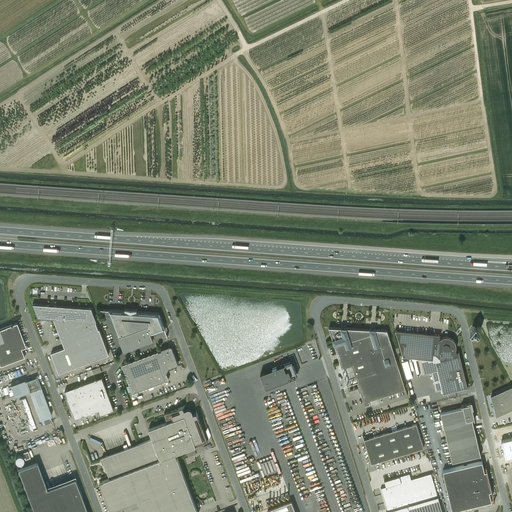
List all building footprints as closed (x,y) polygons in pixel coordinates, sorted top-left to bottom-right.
[(154,304),(155,294),(150,294),(151,290),(146,289),(146,293),(142,293),(141,303),(154,304)] [(115,291),(110,291),(110,297),(114,297),(114,295),(118,295),(118,300),(121,300),(121,297),(123,297),(123,292),(115,292),(115,291)] [(51,353),(59,373),(109,355),(99,329),(98,330),(95,322),(97,322),(91,308),(33,304),(38,318),(54,319),(65,348),(51,353)] [(152,334),(163,330),(166,329),(160,313),(137,311),(137,309),(125,308),(125,310),(108,309),(102,309),(105,317),(110,317),(110,319),(112,319),(124,351),(154,339),(152,334)] [(26,347),(17,323),(0,329),(0,365),(0,366),(24,357),(21,349),(26,347)] [(352,365),(359,387),(364,405),(370,403),(369,400),(405,389),(391,342),(387,330),(375,329),(369,329),(347,328),(340,327),(340,328),(328,327),(332,339),(334,345),(342,368),(352,365)] [(441,338),(438,334),(395,330),(403,356),(420,358),(423,369),(427,368),(428,372),(431,372),(435,390),(442,388),(443,393),(467,387),(459,352),(455,351),(455,350),(456,349),(456,348),(456,347),(456,346),(456,345),(456,344),(456,343),(455,343),(455,342),(455,341),(454,341),(454,340),(453,339),(452,339),(452,338),(451,338),(451,337),(450,337),(449,337),(449,336),(448,336),(447,336),(446,336),(445,336),(444,336),(444,337),(443,337),(442,337),(441,337),(441,338)] [(178,364),(172,347),(170,346),(161,349),(161,351),(158,352),(158,351),(122,365),(133,393),(169,380),(166,373),(168,369),(177,366),(178,364)] [(266,387),(282,381),(297,376),(292,361),(279,366),(280,369),(277,370),(276,367),(260,373),(266,387)] [(102,377),(74,388),(65,391),(68,398),(67,399),(72,412),(72,411),(75,419),(85,415),(84,414),(98,409),(101,415),(114,410),(102,377)] [(39,388),(35,378),(25,382),(24,380),(10,385),(15,397),(29,391),(28,390),(30,389),(31,391),(30,392),(40,420),(51,416),(48,408),(47,408),(46,406),(48,406),(45,398),(43,398),(42,396),(44,396),(41,388),(39,388)] [(511,385),(491,395),(496,416),(511,408),(511,385)] [(463,459),(463,462),(466,462),(465,459),(481,455),(471,416),(474,416),(471,403),(461,405),(461,406),(463,405),(463,408),(440,413),(452,462),(463,459)] [(208,442),(196,410),(195,410),(196,413),(194,414),(192,411),(192,410),(191,410),(191,409),(190,409),(189,409),(188,408),(188,409),(184,410),(183,407),(186,406),(186,405),(164,414),(167,422),(149,429),(152,439),(102,458),(110,478),(100,482),(110,511),(197,511),(176,454),(208,442)] [(371,464),(406,453),(424,448),(416,423),(364,439),(371,464)] [(511,454),(511,437),(502,440),(506,456),(511,454)] [(23,460),(23,459),(23,458),(23,457),(22,456),(21,456),(21,455),(20,455),(19,455),(18,455),(17,455),(17,456),(16,456),(15,457),(15,458),(15,459),(15,460),(15,461),(15,462),(16,462),(16,463),(17,463),(18,464),(19,464),(20,464),(21,463),(22,463),(22,462),(23,462),(23,461),(23,460)] [(466,462),(463,462),(464,465),(443,471),(452,510),(492,501),(490,493),(492,493),(493,493),(486,466),(485,466),(486,468),(484,468),(482,461),(467,465),(466,462)] [(87,511),(75,478),(47,489),(37,462),(18,469),(34,511),(87,511)] [(409,511),(408,505),(438,496),(431,473),(411,479),(409,473),(384,481),(386,486),(381,488),(388,511),(386,511),(409,511)] [(295,511),(291,500),(268,509),(268,511),(295,511)]
